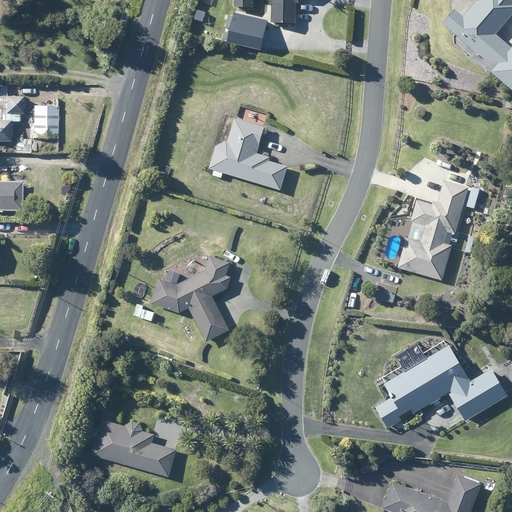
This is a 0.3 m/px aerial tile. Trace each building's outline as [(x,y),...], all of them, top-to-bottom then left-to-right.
[(234,0),(235,6),(235,7),(253,8),(252,0),(270,0),(270,5),(272,5),(272,7),(271,23),(296,24),(297,4),(299,4),(299,0),(234,0)] [(511,48),(496,34),(511,16),(511,0),(475,0),(477,1),(463,17),(456,10),(453,12),(443,24),(455,34),(494,68),(491,72),(511,90),(511,48)] [(369,11),(350,10),(348,40),(367,41),(369,11)] [(268,22),(235,16),(229,44),(262,51),(268,22)] [(0,142),(8,142),(8,135),(11,135),(11,129),(8,129),(8,122),(18,122),(18,115),(21,115),(21,109),(23,109),(23,103),(21,103),(21,98),(0,98),(0,142)] [(58,138),(58,106),(34,106),(34,124),(29,124),(29,138),(58,138)] [(265,129),(266,127),(263,127),(235,118),(228,141),(227,140),(216,146),(209,168),(281,190),(289,166),(270,160),(270,157),(268,157),(258,154),(258,151),(260,146),(265,129)] [(455,234),(469,187),(466,187),(444,180),(438,203),(434,202),(433,204),(417,200),(411,221),(425,226),(421,241),(407,237),(399,265),(398,268),(428,276),(427,280),(438,283),(439,279),(442,280),(452,247),(452,246),(445,244),(448,232),(455,234)] [(0,181),(0,210),(21,211),(23,211),(22,210),(23,182),(0,181)] [(228,289),(232,278),(227,276),(231,263),(211,255),(210,258),(205,271),(178,284),(163,279),(161,279),(153,304),(155,304),(152,312),(159,315),(160,312),(162,307),(164,308),(180,313),(187,310),(190,308),(190,310),(206,342),(230,331),(229,328),(215,301),(213,296),(219,293),(228,289)] [(471,382),(464,371),(450,346),(436,355),(427,360),(385,384),(393,398),(376,407),(389,428),(402,420),(401,417),(412,410),(414,413),(451,391),(452,393),(450,394),(451,395),(464,418),(466,421),(508,397),(506,393),(492,369),(471,382)] [(126,424),(115,421),(102,417),(92,453),(169,475),(177,447),(176,447),(153,441),(155,432),(153,432),(143,429),(143,428),(140,421),(133,419),(126,423),(126,424)] [(469,511),(481,484),(482,481),(460,473),(458,472),(447,500),(393,479),(383,507),(385,507),(396,511),(395,511),(469,511)]
